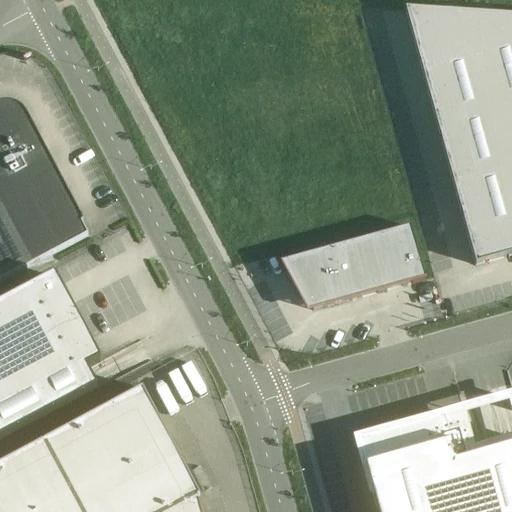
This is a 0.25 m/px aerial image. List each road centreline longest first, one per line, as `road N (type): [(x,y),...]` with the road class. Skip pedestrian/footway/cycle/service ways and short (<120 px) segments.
road 1 (tertiary): [(253,406),(41,7)]
road 2 (unclassified): [(253,406),(284,390),(511,326)]
